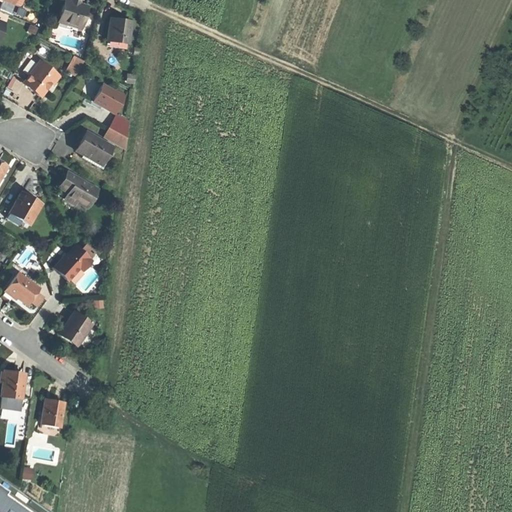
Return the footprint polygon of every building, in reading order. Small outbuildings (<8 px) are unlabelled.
[(25,0),(13,0),(11,4),(17,6),(22,9),(25,0)] [(88,7),(79,4),(72,2),(67,0),(63,0),(56,21),(80,29),(88,7)] [(4,1),(0,10),(12,16),(17,6),(11,4),(4,1)] [(106,41),(128,44),(131,21),(120,20),(109,18),(106,41)] [(37,69),(42,61),(27,52),(14,73),(26,81),(35,67),(37,69)] [(67,70),(76,74),(83,61),(74,57),(67,70)] [(62,73),(42,61),(37,69),(35,67),(26,81),(33,85),(38,88),(37,91),(47,97),(62,73)] [(94,101),(101,105),(104,107),(113,113),(126,93),(116,87),(114,90),(103,83),(93,100),(94,101)] [(125,149),(128,123),(116,115),(104,137),(125,149)] [(101,167),(104,161),(112,148),(86,133),(80,143),(75,152),(81,156),(101,167)] [(107,162),(104,161),(101,167),(81,156),(79,159),(101,172),(107,162)] [(84,209),(95,191),(67,175),(62,183),(56,193),(84,209)] [(18,192),(5,215),(18,222),(26,227),(37,207),(27,201),(29,198),(25,196),(18,192)] [(18,222),(5,215),(2,220),(15,227),(18,222)] [(78,272),(87,263),(73,248),(52,268),(65,282),(71,276),(77,270),(78,272)] [(36,307),(43,299),(34,293),(36,290),(15,274),(0,294),(0,299),(6,304),(11,298),(17,302),(24,307),(28,301),(36,307)] [(67,343),(76,348),(91,325),(73,313),(58,337),(67,343)] [(0,389),(0,396),(20,399),(24,375),(14,373),(3,371),(0,389)] [(0,408),(18,411),(20,399),(0,396),(0,408)] [(41,422),(61,425),(64,402),(54,401),(44,400),(41,422)] [(0,420),(16,423),(18,411),(0,408),(0,420)] [(40,433),(59,436),(61,425),(41,422),(41,427),(40,433)] [(14,438),(13,448),(20,449),(21,439),(14,438)] [(29,468),(21,467),(19,478),(27,479),(29,468)] [(0,511),(37,511),(0,485),(0,511)]
